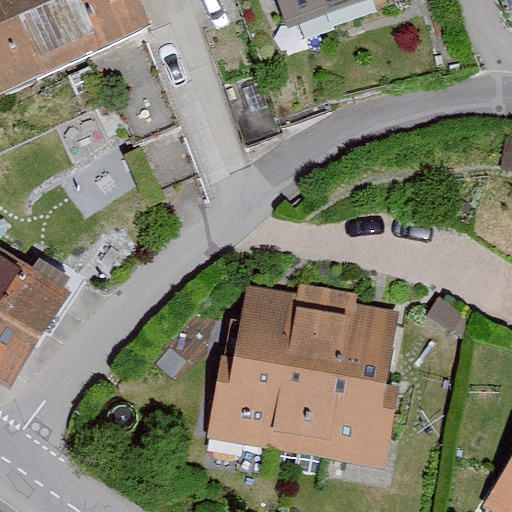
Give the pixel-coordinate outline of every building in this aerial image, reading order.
[(0,0),(0,94),(149,32),(135,0),(0,0)] [(268,0),(281,38),(400,0),(268,0)] [(0,379),(16,389),(72,295),(0,252),(0,379)] [(403,321),(243,291),(214,448),(374,478),(403,321)] [(511,511),(511,472),(487,511),(511,511)]
